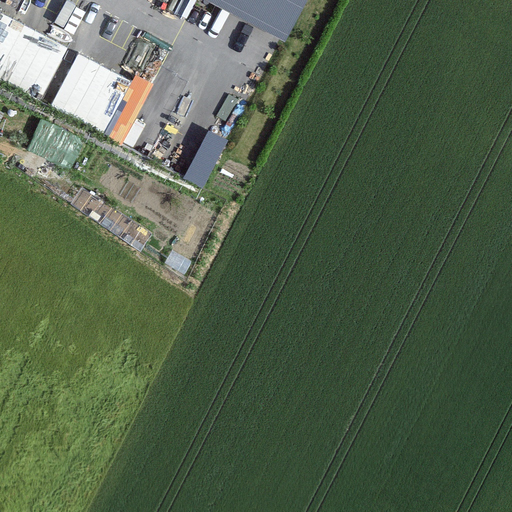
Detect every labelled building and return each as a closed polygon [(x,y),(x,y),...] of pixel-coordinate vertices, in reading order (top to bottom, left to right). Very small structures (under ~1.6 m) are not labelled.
[(294,0),(210,0),(276,34),(294,0)] [(56,52),(0,24),(0,84),(32,100),(56,52)] [(120,89),(75,66),(52,111),(97,134),(120,89)] [(125,140),(155,78),(135,68),(104,130),(125,140)] [(189,176),(208,184),(229,133),(209,125),(189,176)]
